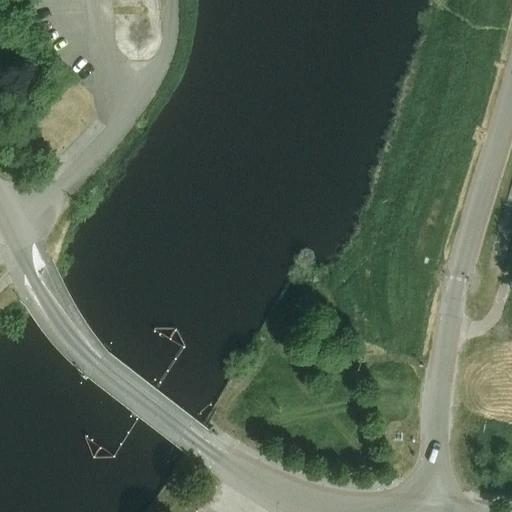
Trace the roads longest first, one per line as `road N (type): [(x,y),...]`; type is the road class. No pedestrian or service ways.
road 1 (secondary): [(377,511),(265,482),(97,364),(69,334),(0,211)]
road 2 (secondary): [(432,511),(443,361),(511,92)]
